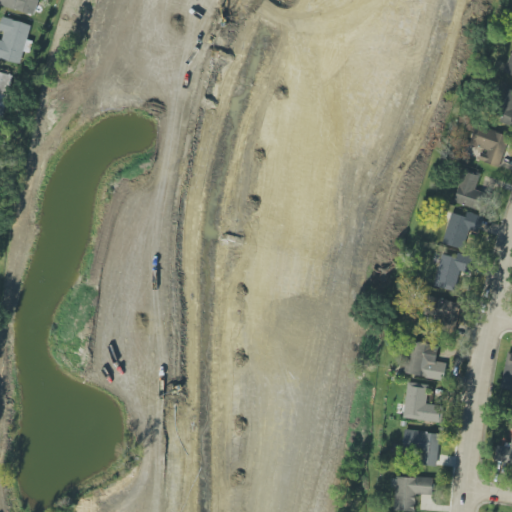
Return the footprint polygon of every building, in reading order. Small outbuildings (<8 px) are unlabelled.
[(0,0),(0,5),(34,16),(38,0),(0,0)] [(0,58),(20,64),(31,25),(5,17),(0,34),(0,58)] [(511,50),(503,72),(511,75),(511,50)] [(0,96),(5,98),(11,76),(0,72),(0,96)] [(511,120),(511,90),(501,88),(492,121),(511,126),(511,120)] [(499,167),(510,137),(476,125),(469,145),(482,150),(479,160),(499,167)] [(488,194),(475,190),(479,176),(462,171),(453,203),(483,211),(488,194)] [(465,217),(451,213),(442,244),(463,250),(468,230),(476,233),(481,216),(467,212),(465,217)] [(441,254),(434,286),(455,291),(460,272),(470,274),(473,257),(457,253),(457,257),(441,254)] [(455,326),(461,304),(430,296),(424,318),(455,326)] [(445,363),(436,362),(438,345),(409,342),(405,375),(443,379),(445,363)] [(500,389),(511,390),(511,353),(507,352),(500,389)] [(442,422),(443,406),(426,404),(428,384),(407,382),(403,418),(442,422)] [(439,432),(404,431),(403,450),(420,451),(419,466),(438,466),(439,432)] [(496,465),(511,465),(511,444),(497,444),(496,465)] [(433,478),(394,477),(392,511),(415,511),(415,495),(432,496),(433,478)]
